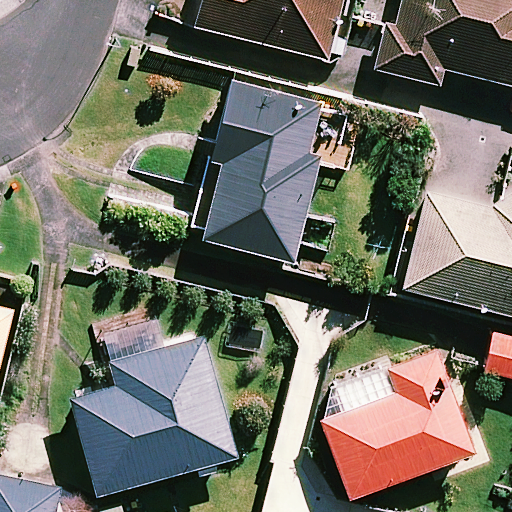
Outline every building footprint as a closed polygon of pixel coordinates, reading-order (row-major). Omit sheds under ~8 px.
[(202,0),(196,28),(324,61),(339,0),(202,0)] [(511,0),(394,0),(376,71),(437,86),(441,70),(511,87),(511,0)] [(318,107),(230,84),(212,153),(221,156),(199,240),(290,264),(318,157),(305,154),(318,107)] [(511,188),(507,187),(501,213),(425,194),(400,290),(511,317),(511,188)] [(0,378),(21,303),(0,297),(0,378)] [(511,339),(492,335),(483,373),(511,379),(511,339)] [(99,496),(192,470),(194,478),(217,472),(215,464),(233,459),(201,339),(109,364),(115,390),(73,401),(99,496)] [(470,455),(432,352),(382,370),(390,394),(318,421),(347,500),(470,455)] [(57,511),(62,489),(0,476),(0,511),(57,511)] [(511,511),(511,502),(489,498),(486,511),(511,511)]
